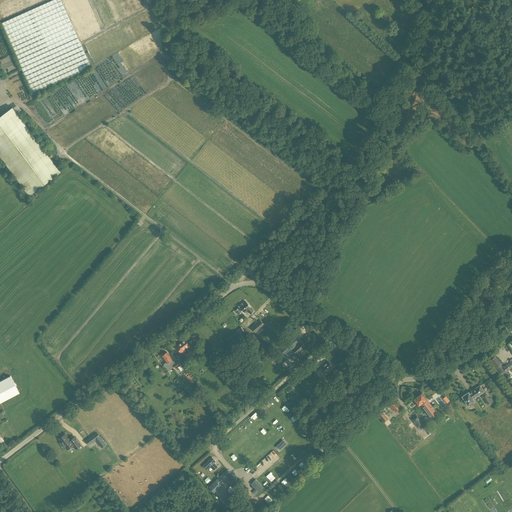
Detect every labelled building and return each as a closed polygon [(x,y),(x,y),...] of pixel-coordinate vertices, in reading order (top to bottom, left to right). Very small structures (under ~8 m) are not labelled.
[(0,0),(0,14),(24,6),(21,0),(0,0)] [(61,0),(52,0),(1,23),(33,93),(91,67),(61,0)] [(0,59),(0,60),(5,73),(16,68),(11,55),(0,59)] [(0,156),(29,195),(61,171),(13,108),(0,117),(0,156)] [(239,309),(236,311),(238,314),(241,312),(241,311),(242,310),(244,312),(247,310),(251,314),(254,311),(250,307),(251,307),(246,301),(243,304),(242,303),(239,306),(241,309),(239,310),(239,309)] [(255,333),(264,325),(260,320),(251,328),(255,333)] [(230,335),(233,339),(244,331),(241,327),(230,335)] [(262,348),(249,332),(244,336),(248,341),(249,340),(259,351),(262,348)] [(296,353),(304,346),(301,342),(297,346),(296,344),(300,340),(297,338),(289,346),(291,348),(292,347),(294,349),(293,350),(296,353)] [(181,354),(185,351),(184,349),(189,346),(185,339),(177,344),(179,347),(177,348),(181,354)] [(273,358),(279,364),(291,353),(285,347),(273,358)] [(167,352),(162,356),(166,362),(164,364),(164,365),(166,368),(167,368),(172,364),(172,365),(173,365),(177,370),(179,368),(181,371),(184,368),(181,364),(178,361),(175,363),(172,359),(167,352)] [(179,353),(175,356),(178,361),(181,364),(187,359),(184,355),(182,357),(179,353)] [(495,357),(490,361),(496,368),(497,368),(502,374),(505,372),(506,371),(507,371),(510,369),(509,369),(511,366),(511,360),(511,361),(511,360),(509,361),(510,362),(507,365),(506,365),(503,367),(504,367),(503,368),(500,365),(501,365),(495,357)] [(327,372),(333,366),(327,361),(322,366),(322,367),(319,369),(322,372),(324,369),(327,372)] [(241,365),(235,371),(239,374),(244,369),(241,365)] [(191,383),(194,380),(189,374),(186,377),(191,383)] [(0,381),(0,401),(18,392),(10,376),(0,381)] [(351,387),(348,384),(346,386),(349,389),(352,392),(355,390),(353,388),(355,387),(354,385),(352,387),(351,387)] [(480,386),(472,391),(476,397),(484,392),(480,386)] [(464,399),(462,400),(463,403),(466,402),(468,405),(469,404),(470,405),(473,403),(472,402),(474,401),(473,399),(476,397),(472,391),(469,394),(468,392),(462,396),(464,399)] [(426,400),(424,397),(425,396),(422,393),(413,400),(418,406),(421,404),(422,405),(421,405),(431,418),(437,413),(428,400),(427,401),(426,399),(426,400)] [(489,398),(486,394),(482,397),(487,405),(491,402),(493,401),(491,397),(489,398)] [(395,411),(399,407),(392,399),(388,403),(395,411)] [(377,413),(384,423),(388,420),(381,410),(377,413)] [(418,427),(422,423),(416,416),(412,419),(418,427)] [(92,436),(85,441),(89,445),(95,440),(101,448),(106,444),(97,432),(92,436)] [(64,448),(65,446),(67,449),(73,445),(75,449),(81,445),(75,437),(70,440),(65,434),(59,438),(62,442),(60,443),(64,448)] [(287,444),(283,441),(283,440),(275,447),(276,448),(278,450),(279,451),(280,450),(285,446),(286,445),(287,444)] [(214,464),(214,463),(216,461),(212,457),(203,466),(206,470),(207,469),(210,466),(214,470),(217,467),(217,466),(214,464)] [(221,486),(220,484),(219,484),(227,477),(223,473),(218,479),(209,487),(214,493),(217,490),(221,486)] [(237,479),(229,487),(233,492),(239,487),(237,484),(240,482),(237,479)] [(256,480),(251,484),(258,491),(263,487),(256,480)] [(241,485),(233,497),(237,499),(245,487),(241,485)] [(232,499),(226,504),(232,511),(238,507),(232,499)]
